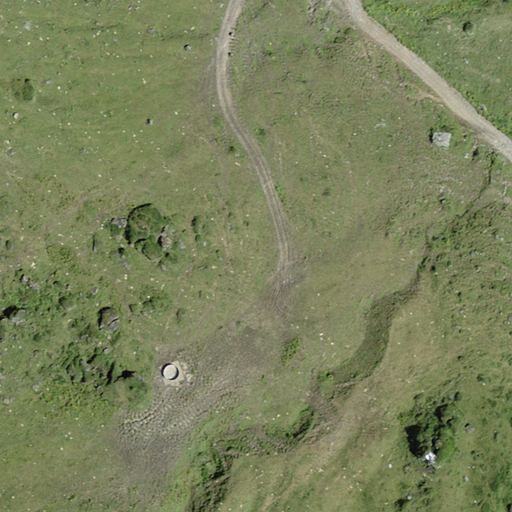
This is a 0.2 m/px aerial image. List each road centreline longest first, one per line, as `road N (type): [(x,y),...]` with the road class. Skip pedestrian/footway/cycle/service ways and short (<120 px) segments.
road 1 (track): [(243,0),(221,70),(292,268)]
road 2 (track): [(511,165),(360,21),(354,0)]
